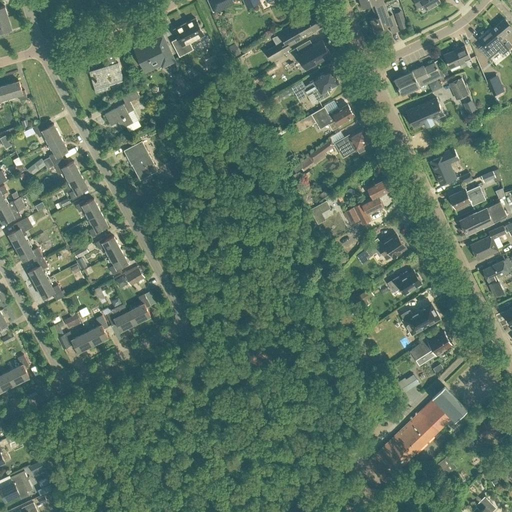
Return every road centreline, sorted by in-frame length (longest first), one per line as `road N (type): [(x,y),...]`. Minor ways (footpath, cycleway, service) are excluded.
road 1 (residential): [(64,384),(180,320),(41,49)]
road 2 (unclassified): [(511,364),(368,68)]
road 3 (residential): [(41,49),(180,0)]
road 4 (residential): [(64,384),(0,262)]
road 5 (residential): [(368,68),(445,31),(483,0)]
